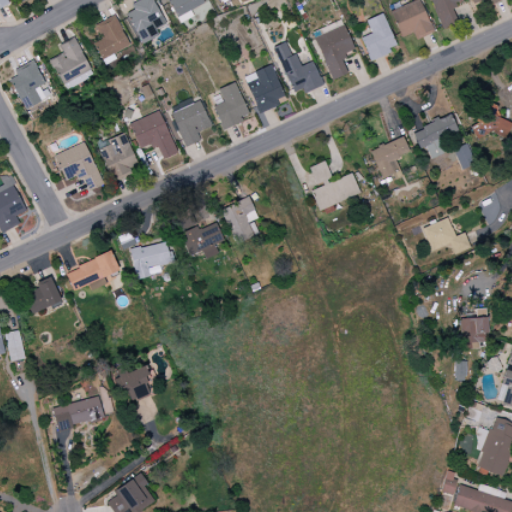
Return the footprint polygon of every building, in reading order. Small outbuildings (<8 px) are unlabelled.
[(139,0),(130,5),(133,10),(126,14),(141,44),(158,35),(155,30),(165,24),(151,0),(139,0)] [(169,0),(167,1),(179,24),(192,16),(190,11),(203,4),(201,0),(169,0)] [(400,38),(412,33),(415,40),(432,33),(418,0),(415,0),(389,11),(400,38)] [(429,0),(440,29),(456,23),(450,6),(464,1),(463,0),(429,0)] [(396,48),(381,14),(365,21),(370,34),(360,38),(369,60),(396,48)] [(330,81),(347,75),(340,57),(353,52),(341,21),(312,32),(330,81)] [(62,55),(49,60),(56,76),(85,63),(74,39),(58,46),(62,55)] [(303,93),(321,87),(313,62),(299,66),(295,54),(290,56),(285,43),(274,46),(290,94),(302,90),(303,93)] [(14,72),(16,76),(8,81),(23,110),(43,99),(37,88),(44,84),(32,62),(14,72)] [(243,76),(257,114),(278,107),(275,100),(282,97),(271,66),(243,76)] [(249,118),(234,83),(217,90),(222,102),(212,107),(221,129),(249,118)] [(183,147),(199,141),(196,133),(210,127),(199,102),(170,113),(183,147)] [(506,140),(511,124),(493,116),(497,107),(486,103),(474,131),(476,132),(474,137),(483,141),(487,132),(506,140)] [(161,161),(176,155),(158,112),(128,124),(138,150),(154,143),(161,161)] [(411,132),(419,150),(424,147),(430,160),(450,151),(445,140),(458,134),(449,115),(411,132)] [(96,144),(110,179),(137,169),(123,133),(96,144)] [(408,153),(402,137),(369,151),(380,179),(399,172),(394,159),(408,153)] [(101,185),(84,143),(53,156),(64,182),(81,176),(87,191),(101,185)] [(474,166),(467,144),(452,149),(459,170),(474,166)] [(351,174),(331,181),(323,162),(308,168),(316,188),(309,190),(317,211),(359,195),(351,174)] [(3,185),(0,186),(0,233),(0,234),(19,225),(15,217),(26,212),(8,176),(0,179),(3,185)] [(257,219),(247,197),(219,210),(234,244),(252,236),(247,223),(257,219)] [(453,237),(446,218),(420,229),(429,252),(449,244),(453,255),(469,249),(463,233),(453,237)] [(222,241),(215,223),(198,231),(193,219),(177,226),(189,257),(201,252),(204,259),(217,254),(213,245),(222,241)] [(129,250),(136,280),(149,277),(147,269),(170,264),(165,242),(129,250)] [(64,272),(72,292),(88,285),(90,291),(105,285),(102,278),(118,271),(110,253),(64,272)] [(31,315),(60,302),(49,277),(34,284),(36,288),(22,294),(31,315)] [(460,350),(478,350),(478,343),(485,343),(485,318),(459,319),(460,350)] [(4,333),(7,362),(22,360),(19,332),(4,333)] [(511,346),(511,347),(506,365),(511,366),(511,372),(504,370),(500,387),(505,388),(501,405),(511,407),(511,346)] [(465,362),(454,362),(453,381),(465,381),(465,362)] [(130,402),(152,393),(141,366),(114,377),(122,396),(127,394),(130,402)] [(51,408),(56,431),(103,420),(97,397),(51,408)] [(476,470),(503,477),(511,444),(511,424),(490,419),(476,470)] [(110,511),(122,511),(128,509),(129,511),(138,511),(155,501),(137,475),(112,492),(115,497),(105,503),(110,511)] [(509,511),(511,499),(457,488),(452,510),(463,511),(509,511)]
